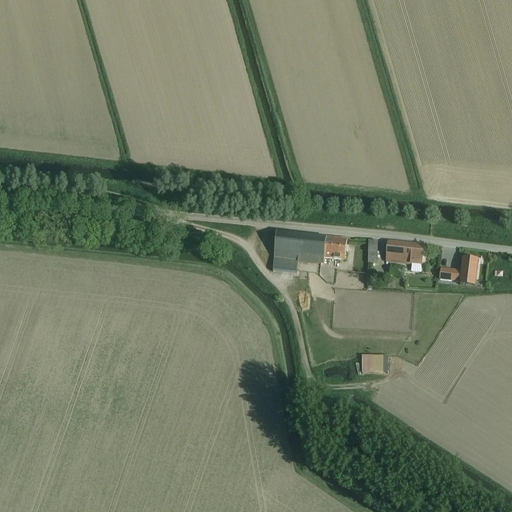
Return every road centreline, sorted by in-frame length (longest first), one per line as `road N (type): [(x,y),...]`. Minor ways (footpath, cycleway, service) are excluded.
road 1 (track): [(449,511),(332,429),(291,304),(243,243),(112,193),(0,179)]
road 2 (tertiary): [(511,250),(0,196)]
road 3 (track): [(0,246),(184,266),(234,283),(270,327),(297,466),(359,511)]
road 4 (track): [(0,147),(275,177)]
road 5 (track): [(129,198),(296,207)]
